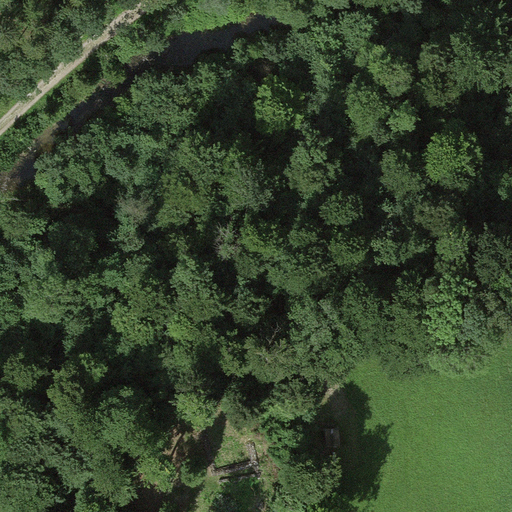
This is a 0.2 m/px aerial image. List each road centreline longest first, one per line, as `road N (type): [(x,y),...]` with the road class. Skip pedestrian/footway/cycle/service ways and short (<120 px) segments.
road 1 (track): [(511,313),(304,358)]
road 2 (track): [(0,129),(152,0)]
